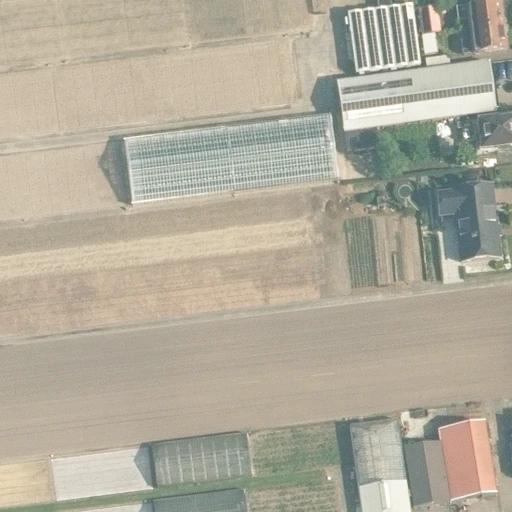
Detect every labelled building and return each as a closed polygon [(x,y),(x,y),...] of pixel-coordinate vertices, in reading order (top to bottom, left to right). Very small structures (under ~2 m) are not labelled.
[(306,0),(188,0),(193,39),(309,26),(306,0)] [(503,13),(501,13),(500,2),(466,6),(455,7),(456,21),(467,19),(469,29),(503,24),(502,23),(505,23),(503,13)] [(355,74),(419,65),(411,5),(346,14),(355,74)] [(440,31),(439,6),(430,6),(430,32),(440,31)] [(427,7),(421,7),(423,32),(429,31),(427,7)] [(504,38),(506,38),(505,28),(503,28),(503,24),(469,29),(470,40),(459,42),(461,55),(472,53),(472,54),(506,49),(504,38)] [(436,52),(434,33),(421,35),(423,54),(436,52)] [(361,79),(361,80),(350,81),(348,81),(348,82),(338,83),(338,82),(335,83),(343,134),(346,153),(378,148),(375,129),(380,128),(381,129),(383,128),(382,128),(393,126),(393,127),(395,127),(395,126),(406,124),(406,125),(408,125),(408,124),(418,123),(418,124),(420,123),(420,122),(430,121),(431,122),(433,122),(433,121),(443,119),(443,120),(445,120),(445,119),(455,118),(458,118),(457,117),(468,116),(468,117),(470,116),(480,114),(480,115),(482,115),(482,114),(493,113),(495,113),(488,62),(486,62),(486,63),(476,64),(476,63),(473,64),(474,65),(463,66),(463,65),(461,65),(461,66),(451,68),(451,67),(449,67),(449,68),(438,69),(436,69),(436,70),(426,71),(426,70),(424,71),(414,73),(413,72),(411,72),(411,73),(401,74),(399,74),(399,75),(389,76),(388,75),(386,76),(386,77),(376,78),(376,77),(374,77),(374,78),(363,80),(363,79),(361,79)] [(461,129),(463,142),(480,140),(481,150),(484,150),(487,152),(493,151),(495,148),(511,146),(511,119),(495,121),(495,119),(477,122),(456,124),(457,129),(461,129)] [(498,258),(490,187),(452,191),(453,193),(437,195),(439,216),(455,214),(460,262),(498,258)] [(359,509),(354,509),(354,511),(409,511),(401,454),(397,420),(348,426),(353,464),(359,509)] [(412,508),(495,495),(483,423),(436,431),(438,443),(403,449),(412,508)] [(248,432),(152,443),(157,485),(253,474),(248,432)] [(155,498),(156,511),(246,511),(245,490),(155,498)]
